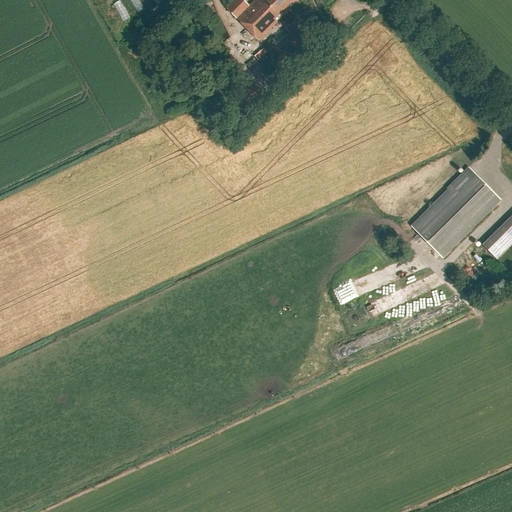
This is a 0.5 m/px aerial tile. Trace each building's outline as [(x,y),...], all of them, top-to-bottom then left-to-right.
[(254,0),(249,6),(242,0),(234,0),(226,8),(258,41),(259,41),(258,41),(299,0),(254,0)] [(264,50),(263,49),(260,51),(257,54),(258,55),(260,57),(266,52),(264,50)] [(160,84),(153,88),(162,106),(170,102),(160,84)] [(500,200),(468,168),(447,189),(448,190),(411,227),(442,257),(500,200)] [(511,215),(482,245),(496,259),(511,244),(511,215)]
